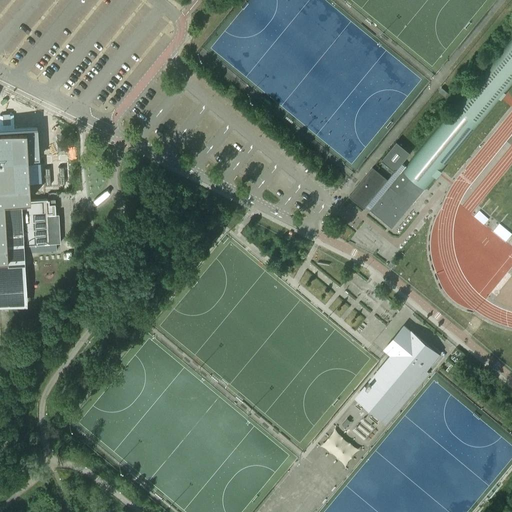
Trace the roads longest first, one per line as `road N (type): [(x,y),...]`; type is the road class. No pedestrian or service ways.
road 1 (unclassified): [(115,130),(313,231)]
road 2 (unclassified): [(115,130),(0,74)]
